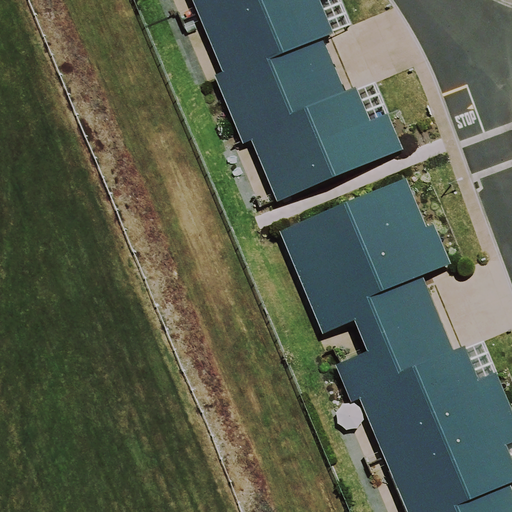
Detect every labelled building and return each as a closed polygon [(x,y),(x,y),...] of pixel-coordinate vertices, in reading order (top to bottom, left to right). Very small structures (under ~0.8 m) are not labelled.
[(336,0),(186,0),(193,17),(219,84),(322,44),(349,34),(336,0)] [(322,44),(219,84),(243,143),(252,140),(276,203),(403,154),(376,86),(343,99),(322,44)] [(356,393),(452,355),(421,279),(450,267),(415,183),(283,236),(323,336),(357,323),(371,356),(346,367),(356,393)] [(372,433),(404,511),(459,511),(511,491),(511,490),(511,404),(502,380),(486,341),(452,355),(356,393),(372,433)] [(511,511),(511,494),(511,491),(459,511),(511,511)]
